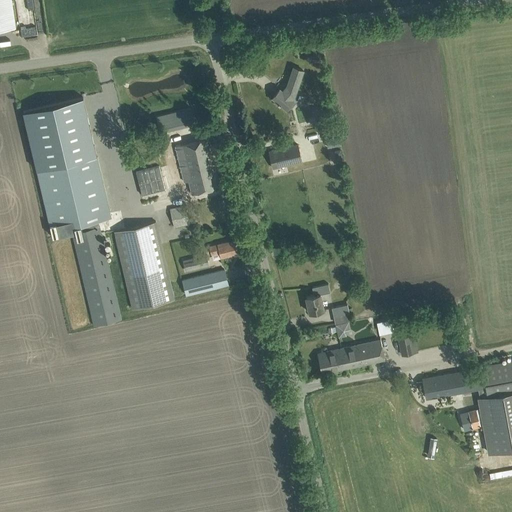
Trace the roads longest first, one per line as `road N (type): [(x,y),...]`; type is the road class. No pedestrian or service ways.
road 1 (unclassified): [(325,511),(210,37)]
road 2 (unclassified): [(469,0),(210,37)]
road 3 (unclassified): [(0,70),(210,37)]
